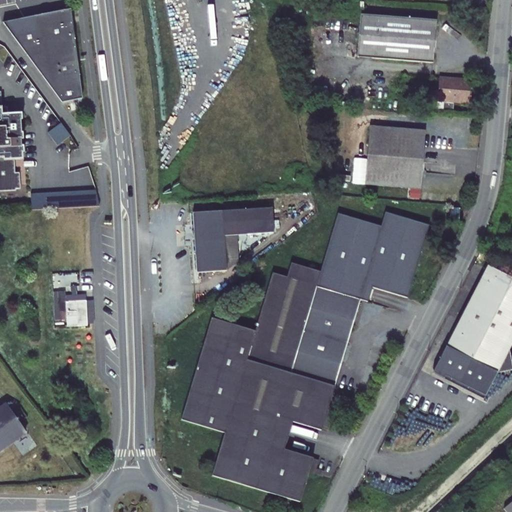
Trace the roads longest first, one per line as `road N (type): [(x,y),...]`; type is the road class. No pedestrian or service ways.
road 1 (unclassified): [(506,0),(485,198),(331,511)]
road 2 (primary): [(93,0),(113,151),(126,419),(109,487)]
road 3 (primary): [(152,483),(140,452),(131,177),(109,0)]
